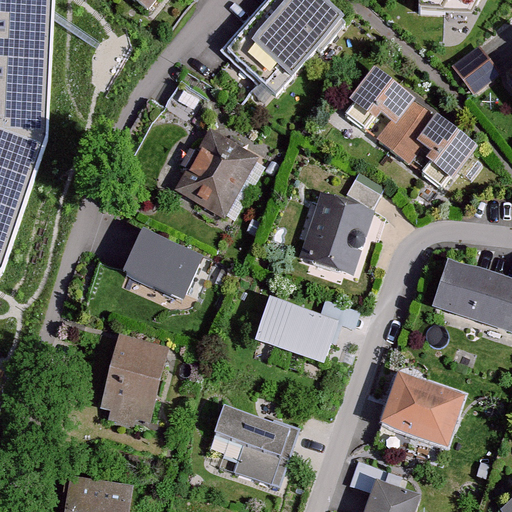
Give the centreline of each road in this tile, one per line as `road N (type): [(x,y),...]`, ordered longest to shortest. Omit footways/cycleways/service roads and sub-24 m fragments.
road 1 (residential): [(217,0),(117,142),(84,212),(48,328),(36,403)]
road 2 (residential): [(511,239),(434,233),(401,262),(317,511)]
